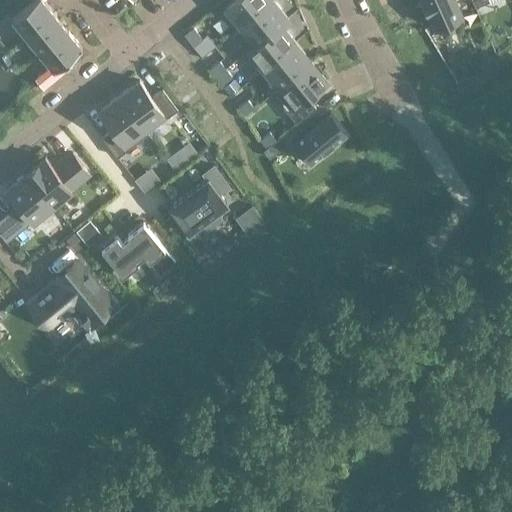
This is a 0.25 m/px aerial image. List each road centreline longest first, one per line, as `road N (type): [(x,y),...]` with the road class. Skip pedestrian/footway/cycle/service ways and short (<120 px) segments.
road 1 (residential): [(511,243),(474,209),(398,98),(348,0)]
road 2 (residential): [(123,54),(0,162)]
road 3 (residential): [(160,25),(239,141)]
